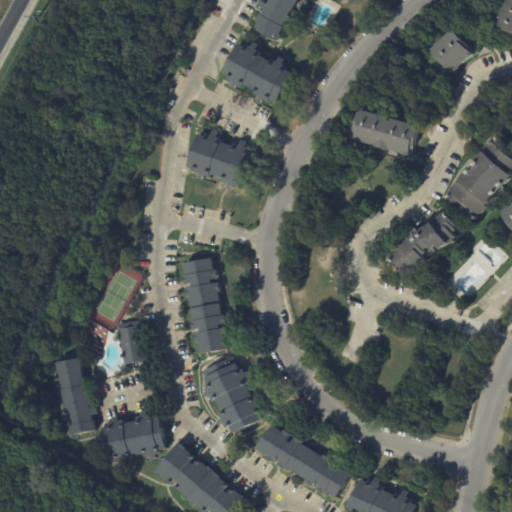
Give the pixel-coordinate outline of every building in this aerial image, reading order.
[(297,0),(292,11),(290,11),(287,16),(293,20),(291,24),(285,20),(282,27),(283,27),(279,34),(281,35),(277,42),(254,29),(257,24),(255,23),(259,15),(261,16),(264,10),(259,7),(261,2),(267,5),(269,0),(297,0)] [(511,0),(511,33),(497,27),(498,26),(496,25),(508,0),(510,1),(510,0),(511,0)] [(469,48),(468,49),(473,55),(469,59),(468,59),(460,67),(454,72),(448,66),(446,68),(432,54),(434,52),(432,50),(452,31),(453,33),(455,32),(469,48)] [(260,46),(261,47),(259,52),(263,54),(261,57),(273,65),(275,61),(280,64),(283,59),(287,61),(285,66),(290,69),(288,71),(295,75),(278,104),(272,101),(270,104),(266,102),(264,106),(259,103),(261,99),(256,96),(257,95),(249,90),(250,89),(245,86),(243,90),(239,87),(237,91),(232,88),(234,84),(229,81),(230,78),(223,74),(240,45),(246,49),(248,46),(254,49),(257,44),(260,46)] [(415,147),(414,150),(412,149),(410,157),(404,155),(404,154),(391,151),(391,152),(373,147),(374,146),(362,143),(354,141),(356,134),(354,133),(359,113),(361,114),(362,111),(419,126),(418,130),(419,130),(415,147)] [(227,190),(224,189),(226,184),(220,182),(221,179),(207,174),(206,177),(202,176),(200,180),(196,179),(197,174),(191,172),(192,169),(184,166),(195,135),(201,137),(200,140),(203,141),(206,134),(209,136),(211,130),(216,132),(214,137),(219,139),(218,142),(231,147),(232,143),(239,146),(240,140),(245,142),(243,147),(249,149),(248,152),(254,154),(243,184),(237,182),(235,187),(231,185),(229,190),(227,190)] [(501,187),(501,189),(496,185),(493,189),(496,191),(493,196),(493,199),(490,202),(489,203),(485,206),(487,208),(482,214),(479,214),(473,220),(471,219),(472,218),(464,212),(467,209),(459,202),(457,205),(448,198),(447,199),(445,197),(447,194),(449,195),(451,193),(451,189),(457,182),(459,184),(460,183),(458,181),(461,178),(460,177),(464,173),(465,173),(468,170),(471,172),(475,167),(472,165),(475,161),(475,159),(479,155),(481,155),(497,135),(507,144),(502,149),(510,156),(511,154),(511,174),(509,178),(509,180),(506,184),(504,184),(501,187)] [(511,228),(503,215),(505,213),(503,211),(511,204),(511,228)] [(449,220),(455,227),(454,228),(456,231),(452,233),(456,238),(438,252),(434,247),(430,250),(428,248),(422,252),(425,255),(421,258),(424,263),(409,276),(405,271),(403,273),(401,271),(398,272),(387,259),(392,254),(392,253),(395,250),(397,250),(399,248),(403,244),(403,242),(408,239),(409,239),(412,237),(413,239),(420,233),(421,229),(423,227),(424,228),(428,224),(429,225),(443,213),(449,220)] [(222,329),(229,328),(231,337),(228,337),(231,350),(203,355),(201,342),(199,343),(197,334),(204,333),(203,329),(196,330),(194,321),(197,321),(193,297),(190,298),(189,289),(195,288),(194,283),(188,285),(186,276),(189,276),(186,263),(213,259),(216,271),(218,270),(220,279),(213,280),(213,284),(221,283),(222,292),(220,292),(224,316),(227,315),(228,324),(221,326),(222,329)] [(125,366),(124,366),(116,326),(140,321),(147,361),(125,366)] [(240,430),(232,434),(229,427),(226,429),(223,424),(219,425),(217,422),(221,419),(219,414),(222,413),(216,399),(212,401),(210,396),(205,398),(203,394),(207,392),(204,387),(207,386),(204,379),(206,378),(203,371),(230,358),(233,365),(235,364),(238,371),(242,369),(244,374),(249,372),(252,376),(246,378),(249,384),(245,385),(251,398),(255,396),(258,401),(262,399),(264,404),(260,406),(262,411),(260,413),(263,419),(240,430)] [(81,376),(83,386),(84,386),(87,404),(86,404),(87,411),(94,410),(95,414),(88,416),(89,423),(91,422),(92,431),(66,436),(65,427),(66,427),(65,420),(60,421),(59,417),(64,416),(63,409),(61,409),(58,391),(60,391),(59,384),(53,385),(52,381),(57,380),(57,377),(58,376),(57,373),(54,373),(53,364),(79,360),(81,368),(80,368),(81,376)] [(167,451),(160,452),(161,457),(155,457),(156,461),(151,463),(150,458),(144,459),(144,455),(129,458),(130,462),(126,462),(127,467),(122,468),(121,463),(114,464),(114,460),(106,462),(100,430),(107,428),(107,425),(112,424),(112,419),(117,418),(118,423),(123,422),(124,425),(138,423),(137,419),(143,418),(142,413),(147,412),(148,417),(154,416),(154,419),(161,418),(167,451)] [(351,476),(336,500),(326,494),(324,496),(317,491),(320,485),(317,483),(313,488),(306,484),(307,482),(287,469),(285,471),(278,466),(282,460),(278,458),(274,464),(267,460),(268,458),(257,452),(272,427),(283,434),(284,432),(293,437),(289,443),(292,445),(295,438),(303,443),(302,445),(322,458),(323,456),(331,461),(327,467),(330,469),(333,465),(351,476)] [(240,511),(214,511),(215,511),(211,508),(207,511),(201,511),(190,502),(192,500),(189,498),(189,499),(186,496),(187,495),(177,487),(181,482),(177,479),(173,484),(158,471),(181,443),(197,456),(192,462),(196,466),(201,460),(231,485),(226,491),(230,494),(235,488),(250,501),(240,511)] [(380,481),(378,486),(384,489),(383,492),(396,498),(397,496),(401,497),(403,492),(408,494),(406,500),(411,502),(409,505),(416,509),(414,511),(346,511),(360,482),(367,485),(369,482),(374,484),(376,479),(380,481)]
